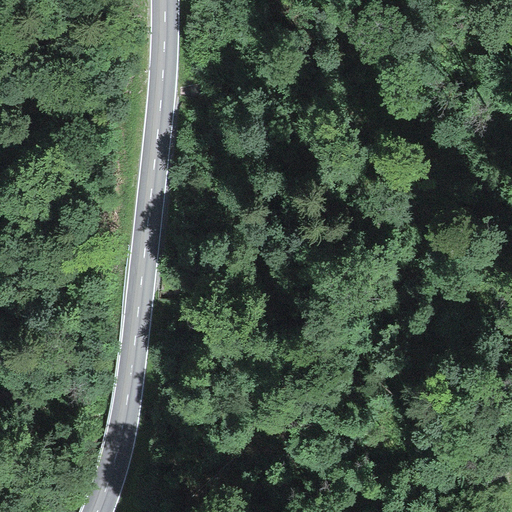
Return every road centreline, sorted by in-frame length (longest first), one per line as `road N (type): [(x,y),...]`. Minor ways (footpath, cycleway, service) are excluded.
road 1 (tertiary): [(97,511),(131,375),(164,0)]
road 2 (track): [(0,367),(39,441),(50,511)]
